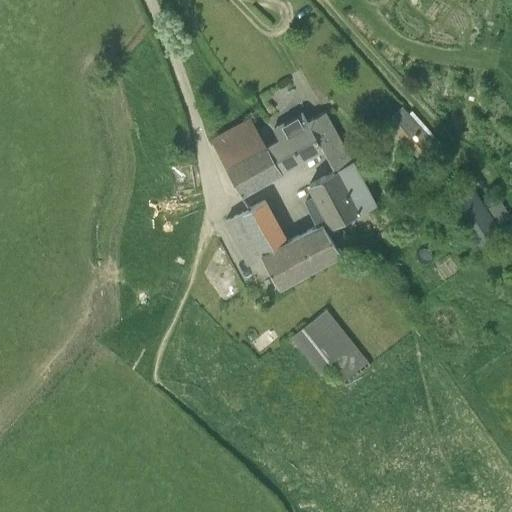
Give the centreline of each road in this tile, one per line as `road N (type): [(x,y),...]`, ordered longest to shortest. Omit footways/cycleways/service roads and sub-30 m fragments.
road 1 (track): [(322,0),(478,172),(504,218)]
road 2 (residential): [(215,213),(199,138),(148,0)]
road 3 (track): [(156,366),(215,213)]
